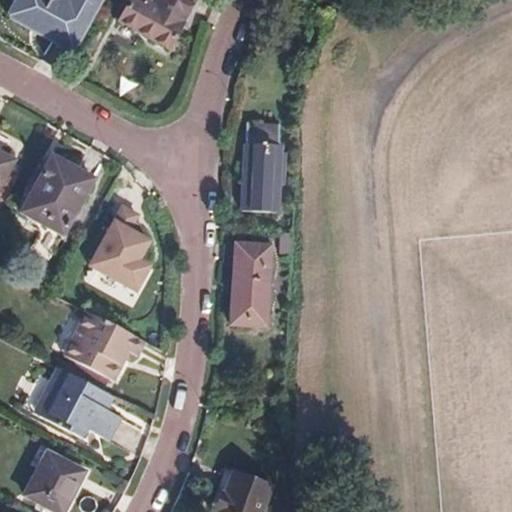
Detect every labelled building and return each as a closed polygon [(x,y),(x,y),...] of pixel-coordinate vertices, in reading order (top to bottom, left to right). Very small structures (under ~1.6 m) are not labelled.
[(79,31),(97,0),(67,0),(61,10),(42,0),(13,0),(3,19),(45,43),(49,35),(71,47),(79,31)] [(149,0),(127,0),(115,22),(163,48),(188,0),(150,0),(149,0)] [(49,35),(45,43),(67,55),(71,47),(49,35)] [(243,123),(235,211),(271,213),(275,147),(273,147),(274,124),(243,123)] [(47,160),(42,167),(56,174),(60,167),(47,160)] [(56,174),(42,167),(16,216),(58,239),(86,190),(56,174)] [(85,268),(130,293),(146,267),(135,260),(146,241),(134,235),(138,228),(128,222),(131,217),(118,210),(85,268)] [(231,245),(227,325),(261,327),(265,247),(231,245)] [(111,329),(81,314),(67,343),(72,345),(65,360),(106,381),(120,352),(132,358),(140,343),(111,329)] [(72,345),(67,343),(60,358),(65,360),(72,345)] [(97,395),(49,369),(38,392),(46,395),(35,418),(84,445),(89,436),(102,443),(114,420),(101,412),(91,407),(97,395)] [(46,395),(38,392),(27,414),(35,418),(46,395)] [(101,412),(107,400),(97,395),(91,407),(101,412)] [(41,455),(22,497),(52,511),(61,511),(79,475),(41,455)] [(220,474),(206,511),(257,511),(265,491),(220,474)]
